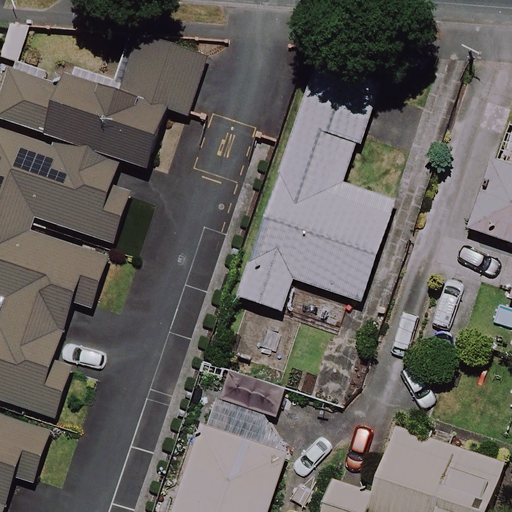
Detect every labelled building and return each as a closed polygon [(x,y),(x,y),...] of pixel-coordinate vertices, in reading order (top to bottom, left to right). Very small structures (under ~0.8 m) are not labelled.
[(0,102),(0,132),(123,169),(151,177),(169,117),(190,123),(208,61),(136,39),(120,95),(11,63),(0,102)] [(297,285),(363,306),(394,208),(345,192),(378,90),(316,70),(242,301),(287,316),(297,285)] [(123,169),(0,132),(0,218),(42,230),(44,225),(114,246),(128,197),(116,193),(123,169)] [(511,170),(494,165),(472,232),(511,244),(511,170)] [(42,230),(0,218),(0,296),(5,298),(0,314),(69,334),(75,311),(94,316),(111,256),(41,235),(42,230)] [(69,334),(0,314),(0,403),(50,418),(65,366),(60,364),(69,334)] [(0,501),(8,504),(11,493),(14,484),(30,488),(46,433),(0,419),(0,501)] [(268,511),(287,457),(205,429),(177,511),(268,511)] [(490,511),(505,467),(398,432),(377,497),(336,483),(326,511),(490,511)] [(5,511),(8,504),(0,501),(0,511),(5,511)]
